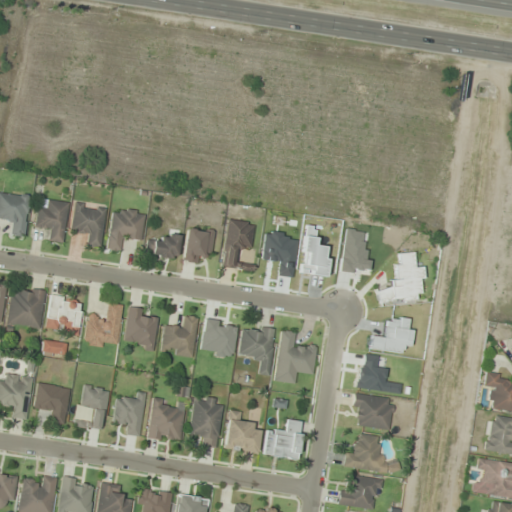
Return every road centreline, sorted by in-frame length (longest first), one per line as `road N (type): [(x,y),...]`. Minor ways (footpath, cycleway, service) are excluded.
road 1 (secondary): [(134,0),(511,57)]
road 2 (residential): [(338,307),(0,255)]
road 3 (residential): [(0,440),(312,490)]
road 4 (residential): [(308,511),(338,307)]
